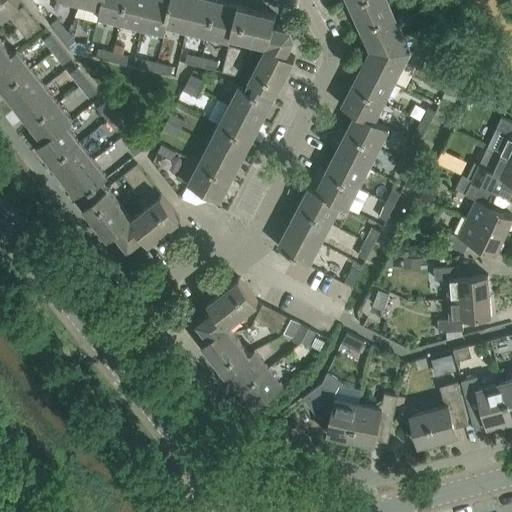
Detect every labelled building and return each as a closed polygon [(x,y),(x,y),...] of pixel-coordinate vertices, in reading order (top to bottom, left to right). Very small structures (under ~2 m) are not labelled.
[(0,38),(0,16),(20,1),(18,0),(0,0),(0,63),(12,54),(0,38)] [(101,9),(103,0),(80,0),(80,3),(100,8),(101,9)] [(120,21),(125,0),(103,0),(101,9),(100,8),(98,16),(120,21)] [(142,27),(148,0),(125,0),(120,21),(142,27)] [(165,24),(171,0),(148,0),(142,27),(164,32),(166,25),(165,24)] [(187,30),(194,0),(171,0),(165,24),(166,25),(187,30)] [(207,35),(216,0),(194,0),(187,30),(207,35)] [(230,34),(238,5),(217,0),(216,0),(207,35),(230,40),(232,34),(230,34)] [(394,14),(387,0),(369,0),(352,8),(361,29),(394,14)] [(420,11),(434,5),(431,0),(423,0),(416,3),(420,11)] [(40,27),(23,5),(9,16),(27,38),(40,27)] [(276,14),(238,5),(230,34),(232,34),(268,43),(250,78),(277,92),(295,57),(287,52),(295,37),(291,28),(274,24),(276,14)] [(404,35),(394,14),(361,29),(371,49),(404,35)] [(60,36),(67,31),(57,18),(50,24),(60,36)] [(76,43),(67,31),(60,36),(70,49),(76,43)] [(60,46),(50,34),(43,39),(53,52),(60,46)] [(410,50),(404,35),(371,49),(363,65),(394,81),(410,50)] [(229,44),(222,71),(239,75),(246,48),(229,44)] [(70,59),(60,46),(53,52),(63,64),(70,59)] [(112,60),(114,51),(98,47),(96,56),(112,60)] [(0,87),(2,90),(30,67),(17,50),(12,54),(0,63),(0,87)] [(129,55),(114,51),(112,60),(127,64),(129,55)] [(201,65),(203,57),(187,53),(185,62),(201,65)] [(218,61),(203,57),(201,65),(216,69),(218,61)] [(155,70),(157,62),(142,58),(139,67),(155,70)] [(173,66),(157,62),(155,70),(171,74),(173,66)] [(384,101),(394,81),(363,65),(353,84),(384,101)] [(44,85),(30,67),(2,90),(16,107),(44,85)] [(87,80),(77,68),(70,73),(80,85),(87,80)] [(205,81),(191,73),(187,81),(201,88),(205,81)] [(97,92),(87,80),(80,85),(90,98),(97,92)] [(197,96),(201,88),(187,81),(183,89),(197,96)] [(240,84),(230,103),(229,104),(262,121),(272,101),(240,84)] [(374,119),(384,101),(353,84),(342,105),(356,112),(356,111),(374,120),(374,119)] [(58,102),(44,85),(16,107),(30,124),(58,102)] [(262,121),(229,104),(230,103),(217,97),(207,117),(219,123),(219,124),(251,140),(262,121)] [(114,114),(104,101),(97,107),(107,119),(114,114)] [(73,120),(58,102),(30,124),(43,141),(44,142),(66,124),(66,125),(73,120)] [(428,124),(435,109),(427,105),(420,119),(428,124)] [(389,127),(374,119),(374,120),(356,111),(356,112),(346,130),(378,147),(389,127)] [(185,120),(171,112),(167,120),(181,127),(185,120)] [(124,126),(114,114),(107,119),(117,132),(124,126)] [(511,121),(502,117),(497,127),(488,147),(511,158),(511,121)] [(421,138),(428,124),(420,119),(413,134),(421,138)] [(177,135),(181,127),(167,120),(163,128),(177,135)] [(51,163),(79,141),(66,125),(66,124),(44,142),(43,141),(37,146),(51,163)] [(251,140),(219,124),(209,143),(241,160),(251,140)] [(368,167),(378,147),(346,130),(336,150),(368,167)] [(142,149),(131,135),(124,141),(135,154),(142,149)] [(65,181),(93,158),(79,141),(51,163),(65,181)] [(176,150),(162,143),(158,151),(172,158),(176,150)] [(209,143),(199,162),(199,163),(231,179),(241,160),(209,143)] [(413,165),(420,151),(413,147),(406,161),(413,165)] [(475,161),(468,176),(473,179),(496,191),(511,197),(511,158),(488,147),(480,164),(475,161)] [(368,167),(336,150),(326,169),(358,186),(368,167)] [(231,179),(199,163),(199,162),(188,157),(178,177),(188,182),(188,183),(220,200),(231,179)] [(107,176),(93,158),(65,181),(79,199),(107,176)] [(406,179),(413,165),(406,161),(398,175),(406,179)] [(137,163),(124,173),(141,195),(154,184),(137,163)] [(347,207),(358,186),(326,169),(316,189),(315,190),(340,203),(340,204),(347,207)] [(466,193),(477,198),(467,218),(504,235),(511,218),(511,215),(487,203),(492,193),(471,183),(473,179),(463,174),(456,188),(466,192),(466,193)] [(330,222),(340,204),(340,203),(315,190),(316,189),(309,185),(298,205),(330,222)] [(149,242),(180,217),(161,194),(132,217),(108,186),(84,205),(109,236),(116,231),(129,246),(143,235),(149,242)] [(393,205),(400,191),(392,187),(385,200),(393,205)] [(386,219),(393,205),(385,200),(378,215),(386,219)] [(320,242),(330,222),(298,205),(288,225),(320,242)] [(504,235),(467,218),(459,235),(448,230),(443,241),(464,252),(469,241),(495,254),(504,235)] [(309,262),(320,242),(288,225),(277,245),(309,262)] [(373,244),(380,230),(372,226),(365,240),(373,244)] [(365,258),(373,244),(365,240),(357,254),(365,258)] [(401,266),(419,268),(421,257),(402,255),(401,266)] [(436,278),(448,277),(449,299),(490,296),(488,274),(459,276),(458,265),(435,267),(436,278)] [(352,284),(359,270),(352,266),(344,280),(352,284)] [(250,353),(227,324),(258,300),(239,276),(208,301),(214,308),(198,321),(209,335),(202,341),(226,372),(250,353)] [(383,308),(389,293),(377,288),(371,304),(383,308)] [(491,316),(490,296),(449,299),(451,318),(438,319),(439,331),(463,329),(462,318),(491,316)] [(286,315),(262,302),(254,317),(278,330),(286,315)] [(300,340),(308,326),(300,322),(293,336),(300,340)] [(308,344),(315,330),(308,326),(300,340),(308,344)] [(360,351),(366,340),(348,331),(342,342),(360,351)] [(472,356),(469,345),(455,349),(457,359),(472,356)] [(240,389),(268,367),(255,349),(250,353),(226,372),(240,389)] [(282,384),(268,367),(240,389),(254,407),(282,384)] [(511,420),(501,381),(480,387),(477,376),(461,380),(472,422),(485,419),(487,427),(511,420)] [(511,378),(501,381),(511,420),(511,419),(511,378)] [(350,438),(359,401),(335,395),(323,380),(302,396),(322,421),(329,423),(327,433),(350,438)] [(445,405),(411,414),(419,445),(456,435),(454,427),(467,424),(456,381),(441,385),(445,405)] [(387,441),(398,394),(386,391),(383,401),(377,405),(359,401),(350,438),(374,443),(376,434),(387,437),(386,441),(387,441)]
